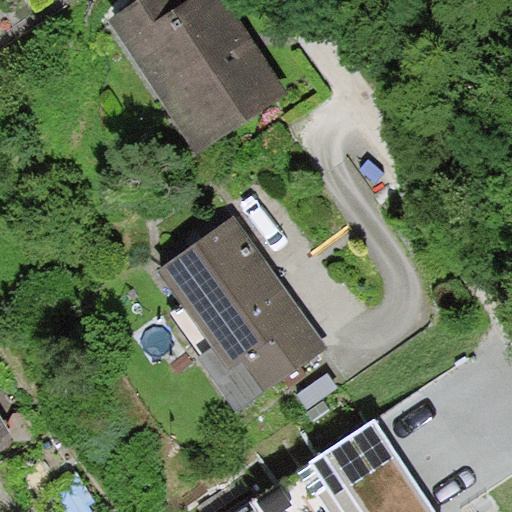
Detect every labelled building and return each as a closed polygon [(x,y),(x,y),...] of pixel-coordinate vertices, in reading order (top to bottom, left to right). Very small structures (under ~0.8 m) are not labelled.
[(254,43),(224,0),(142,0),(107,25),(199,157),(290,95),(254,43)] [(275,269),(237,217),(159,274),(211,345),(194,358),(236,416),(332,346),(275,269)] [(0,437),(9,432),(0,417),(0,437)] [(437,511),(378,419),(236,511),(437,511)] [(77,467),(50,483),(63,506),(53,511),(95,511),(92,507),(99,503),(77,467)]
